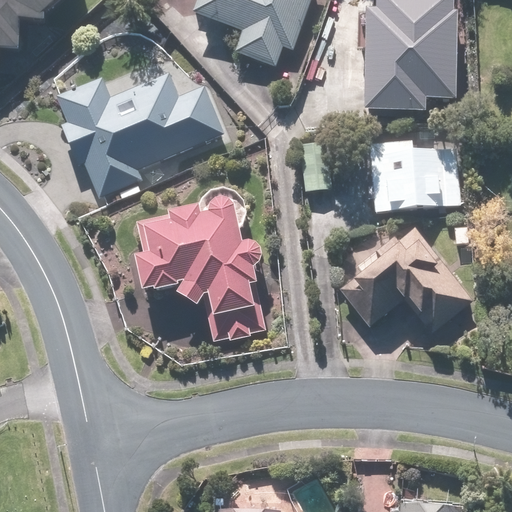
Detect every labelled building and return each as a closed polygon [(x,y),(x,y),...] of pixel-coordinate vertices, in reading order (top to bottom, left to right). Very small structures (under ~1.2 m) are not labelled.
[(0,0),(0,57),(19,57),(19,28),(44,29),(44,20),(65,0),(0,0)] [(198,0),(191,19),(241,37),(234,58),(276,72),(283,52),(293,55),(312,0),(198,0)] [(428,116),(428,105),(459,106),(459,0),(369,0),(370,14),(362,14),(361,116),(428,116)] [(102,82),(56,101),(67,127),(61,129),(78,170),(84,168),(98,203),(144,184),(140,174),(199,149),(198,149),(224,138),(204,90),(178,101),(168,77),(110,102),(102,82)] [(374,218),(416,214),(461,210),(456,151),(411,155),(410,144),(367,148),(374,218)] [(305,196),(331,192),(324,146),(298,150),(305,196)] [(209,210),(207,219),(200,220),(198,211),(135,226),(143,259),(133,262),(141,296),(152,294),(153,294),(178,288),(184,286),(176,299),(197,313),(203,303),(213,346),(267,334),(259,301),(253,274),(259,268),(261,262),(260,254),(255,249),(247,247),(241,248),(234,213),(233,213),(233,212),(229,207),(222,204),(215,205),(209,210)] [(474,305),(414,232),(398,245),(394,240),(356,270),(361,276),(339,294),(369,331),(403,303),(432,339),(474,305)]
